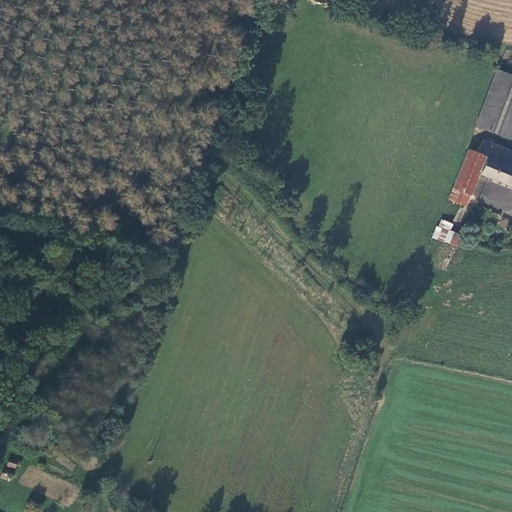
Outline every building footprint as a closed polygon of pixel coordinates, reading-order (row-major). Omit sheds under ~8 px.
[(511,79),(492,72),(491,71),(470,127),(471,128),(505,141),(511,122),(511,79)] [(469,150),(449,199),(466,206),(479,174),(511,186),(511,152),(483,141),(477,153),(469,150)] [(432,239),(457,247),(461,234),(451,230),(453,223),(439,219),(432,239)] [(68,469),(72,462),(59,453),(56,460),(68,469)] [(9,460),(7,467),(15,470),(17,463),(9,460)] [(4,470),(1,479),(10,482),(12,473),(4,470)]
